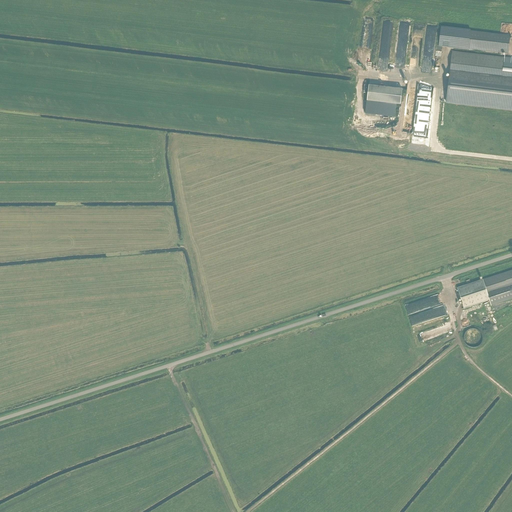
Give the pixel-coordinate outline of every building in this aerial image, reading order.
[(441,27),(438,46),(468,50),(468,49),(508,54),(510,36),(470,31),(470,30),(441,27)] [(511,56),(453,50),(445,104),(511,111),(511,56)] [(400,105),(402,90),(368,86),(366,101),(400,105)] [(511,270),(483,280),(457,288),(464,309),(489,301),(491,306),(511,298),(511,270)] [(465,332),(464,333),(463,335),(463,336),(463,337),(463,338),(463,339),(463,341),(464,342),(465,343),(466,344),(466,345),(468,346),(470,347),(471,347),(473,347),(475,347),(476,346),(479,345),(480,343),(481,341),(481,339),(481,337),(481,335),(480,333),(480,332),(479,331),(478,330),(477,329),(475,329),(474,328),(472,328),(471,328),(469,328),(468,329),(467,330),(466,331),(465,332)]
